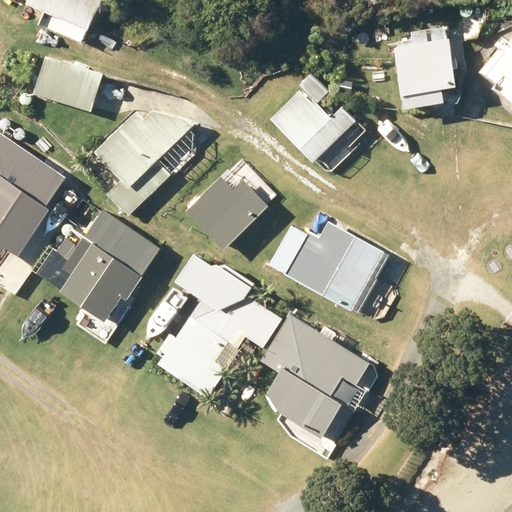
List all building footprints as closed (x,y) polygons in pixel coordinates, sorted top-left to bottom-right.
[(99,0),(32,0),(53,9),(47,22),(83,37),(99,0)] [(480,69),(495,81),(491,86),(511,103),(511,33),(508,39),(505,38),(480,69)] [(443,84),(457,81),(454,64),(457,64),(456,54),(452,55),(449,37),(395,45),(404,104),(445,98),(443,84)] [(45,54),(33,91),(91,108),(102,71),(45,54)] [(299,87),(271,116),(313,159),(314,158),(325,168),(331,168),(350,150),(347,146),(366,127),(342,103),(331,114),(313,96),(310,99),(299,87)] [(135,109),(94,150),(120,176),(105,191),(129,215),(173,171),(158,157),(193,121),(188,116),(152,109),(144,117),(135,109)] [(45,203),(62,178),(8,142),(0,153),(0,243),(1,241),(18,252),(49,205),(45,203)] [(226,167),(185,208),(224,246),(268,202),(244,178),(240,181),(226,167)] [(283,271),(352,309),(384,250),(328,219),(319,235),(307,228),(283,271)] [(60,286),(59,289),(87,306),(75,324),(102,341),(114,323),(105,318),(120,294),(126,298),(155,252),(112,225),(100,244),(82,233),(76,243),(64,235),(57,247),(49,242),(33,269),(60,286)] [(157,361),(208,395),(227,366),(239,374),(250,357),(236,348),(246,333),(263,344),(280,318),(242,294),(250,283),(224,266),(219,267),(200,255),(182,282),(204,297),(193,313),(191,312),(175,336),(168,332),(155,350),(162,354),(157,361)] [(301,417),(328,432),(352,390),(340,383),(359,350),(306,321),(304,325),(284,313),(258,361),(277,372),(275,375),(293,386),(279,411),(298,421),(301,417)]
